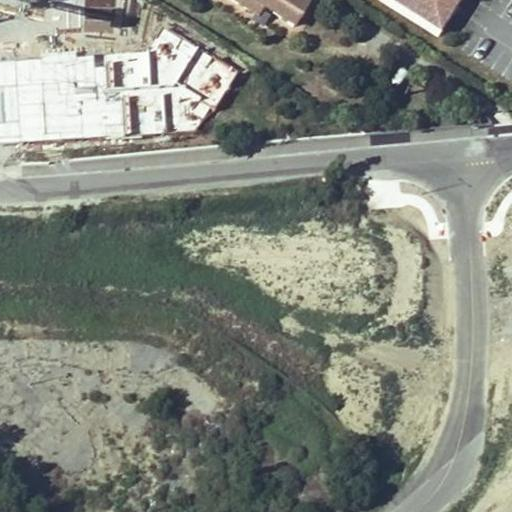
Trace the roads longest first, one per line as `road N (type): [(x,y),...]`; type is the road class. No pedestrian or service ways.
road 1 (residential): [(0,173),(457,146)]
road 2 (unclassified): [(457,146),(474,339),(467,423),(451,477),(412,511)]
